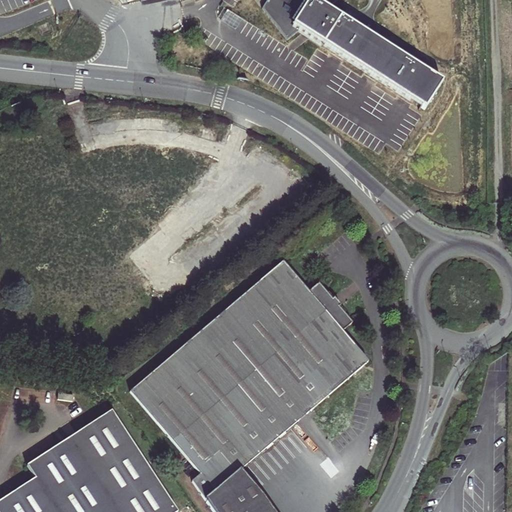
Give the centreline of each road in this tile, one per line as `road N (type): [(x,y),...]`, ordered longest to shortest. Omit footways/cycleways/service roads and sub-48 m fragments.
road 1 (unclassified): [(0,66),(228,98),(318,146)]
road 2 (unclassified): [(318,146),(388,228),(415,298)]
road 3 (unclassified): [(462,243),(432,234),(318,146)]
road 4 (unclassified): [(419,314),(426,380),(403,480)]
road 5 (unclassified): [(403,480),(460,366),(489,337)]
